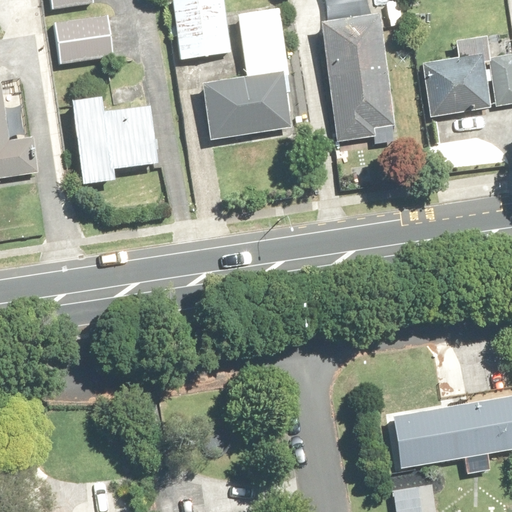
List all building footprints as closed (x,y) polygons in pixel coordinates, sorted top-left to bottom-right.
[(94,0),(48,0),(50,12),(95,7),(94,0)] [(180,35),(184,61),(231,53),(222,0),(180,0),(174,1),(176,9),(166,10),(171,37),(180,35)] [(280,12),(241,17),(249,79),(206,84),(213,138),(295,127),(280,12)] [(396,125),(384,18),(324,24),(336,143),(373,139),(372,128),(396,125)] [(107,19),(55,28),(62,69),(114,59),(107,19)] [(511,106),(511,35),(459,44),(462,61),(422,67),(430,120),(511,106)] [(11,143),(3,85),(0,85),(0,181),(38,176),(33,140),(11,143)] [(157,167),(150,110),(107,115),(106,99),(74,103),(84,186),(115,182),(114,172),(157,167)] [(511,401),(393,419),(401,469),(466,459),(469,477),(492,474),(490,456),(511,452),(511,401)]
